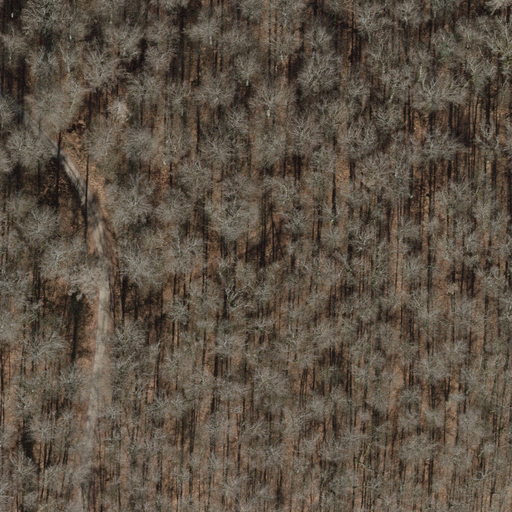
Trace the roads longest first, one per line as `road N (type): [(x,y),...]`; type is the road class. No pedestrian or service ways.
road 1 (track): [(87,511),(110,276),(95,196),(38,117),(0,88)]
road 2 (track): [(317,0),(415,60),(461,102)]
